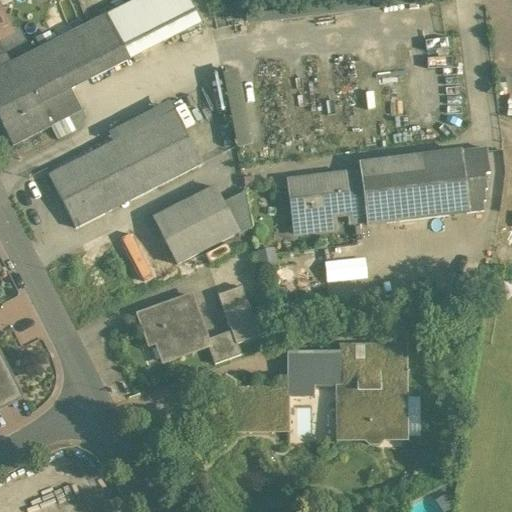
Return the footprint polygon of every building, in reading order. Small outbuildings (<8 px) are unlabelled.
[(188,0),(138,0),(106,16),(129,60),(200,24),(188,0)] [(0,10),(0,40),(12,34),(0,10)] [(0,70),(0,130),(2,135),(6,133),(13,147),(51,127),(50,126),(40,106),(72,89),(129,60),(106,16),(12,64),(0,70)] [(6,54),(0,56),(0,70),(12,64),(6,54)] [(223,80),(237,148),(248,146),(235,77),(223,80)] [(202,165),(237,148),(223,80),(207,87),(216,136),(193,148),(202,165)] [(72,89),(40,106),(50,126),(82,110),(72,89)] [(175,111),(49,175),(76,229),(202,165),(193,148),(175,111)] [(461,152),(359,164),(361,173),(366,222),(367,226),(484,212),(483,202),(486,202),(484,191),(487,190),(485,175),(490,174),(487,149),(461,152)] [(361,173),(287,182),(292,221),(311,219),(313,232),(337,229),(335,216),(348,215),(349,224),(366,222),(361,173)] [(214,188),(153,219),(177,265),(238,234),(223,204),(214,188)] [(245,193),(223,204),(238,234),(252,227),(245,193)] [(294,235),(313,232),(311,219),(292,221),(294,235)] [(242,288),(219,296),(232,332),(236,345),(237,345),(260,337),(242,288)] [(170,306),(157,311),(156,309),(138,315),(149,346),(156,343),(163,363),(208,347),(209,346),(207,341),(191,296),(169,304),(170,306)] [(232,332),(207,341),(209,346),(208,347),(215,365),(241,356),(237,345),(236,345),(232,332)] [(288,388),(288,396),(312,396),(312,374),(340,374),(340,438),(364,437),(364,442),(369,446),(377,445),(382,442),(382,437),(404,437),(404,345),(340,345),(340,355),(287,355),(288,388)] [(0,410),(23,399),(0,352),(0,410)] [(288,396),(288,388),(220,388),(220,404),(231,404),(231,429),(288,429),(288,396)]
